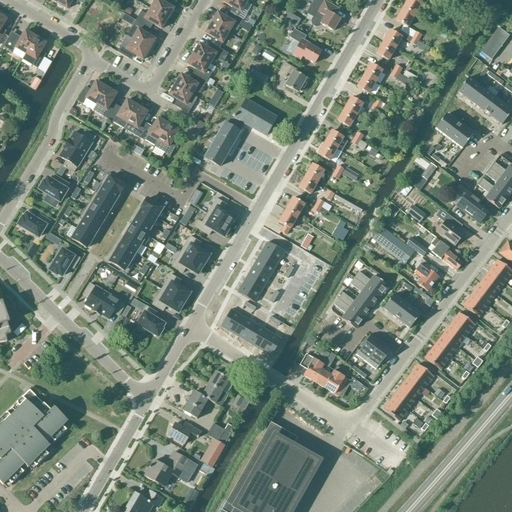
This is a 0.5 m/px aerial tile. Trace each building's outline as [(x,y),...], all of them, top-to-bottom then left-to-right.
[(58,0),(56,3),(67,9),(72,0),(77,0),(79,1),(79,0),(58,0)] [(155,0),(150,9),(167,19),(173,9),(161,2),(162,0),(155,0)] [(240,12),(246,2),(242,0),(224,0),(223,3),(235,9),(232,15),(237,18),(240,12)] [(322,0),(314,0),(309,9),(316,13),(317,13),(314,17),(312,17),(310,22),(311,26),(315,28),(319,27),(321,25),(332,32),(339,19),(335,17),(339,10),(323,0),(322,0)] [(408,0),(403,9),(414,16),(421,3),(422,0),(408,0)] [(123,14),(128,17),(132,11),(127,8),(123,14)] [(161,30),(167,19),(150,9),(146,15),(141,12),(138,16),(135,21),(146,28),(149,23),(161,30)] [(407,28),(414,16),(403,9),(396,21),(407,28)] [(232,15),(229,20),(217,13),(211,23),(228,33),(231,28),(237,32),(243,21),(237,18),(232,15)] [(289,13),(285,19),(290,22),(294,16),(289,13)] [(146,28),(135,21),(126,37),(131,40),(149,50),(155,40),(143,33),(146,28)] [(222,43),(228,33),(211,23),(205,34),(216,40),(213,46),(219,49),(222,43)] [(491,60),(509,36),(499,28),(480,52),(491,60)] [(292,40),(285,52),(292,56),(300,60),(302,57),(314,64),(320,52),(313,48),(314,47),(303,41),(306,37),(294,30),(289,38),(292,40)] [(25,54),(35,37),(25,31),(20,40),(10,34),(2,48),(12,54),(15,48),(25,54)] [(406,41),(397,36),(390,31),(383,43),(394,50),(394,49),(399,52),(406,41)] [(413,38),(418,41),(422,36),(416,33),(413,38)] [(37,70),(37,69),(44,58),(39,55),(45,43),(35,37),(25,54),(22,60),(37,70)] [(430,48),(418,41),(413,38),(410,43),(427,53),(430,48)] [(142,61),(149,50),(131,40),(125,50),(120,47),(117,52),(128,59),(131,54),(142,61)] [(387,61),(394,50),(383,43),(376,55),(387,61)] [(213,46),(210,51),(199,44),(193,54),(210,64),(212,60),(215,61),(221,62),(223,63),(228,54),(219,49),(213,46)] [(256,46),(252,53),(257,56),(262,49),(256,46)] [(271,50),(269,55),(280,60),(282,55),(271,50)] [(207,69),(210,64),(193,54),(187,65),(198,71),(195,77),(206,83),(209,78),(212,73),(207,69)] [(224,63),(220,70),(225,73),(229,66),(224,63)] [(297,93),(306,79),(295,73),(296,71),(285,64),(279,74),(285,77),(287,74),(291,76),(285,86),(297,93)] [(363,77),(375,83),(382,72),(370,65),(363,77)] [(396,66),(393,71),(399,75),(402,70),(396,66)] [(268,78),(248,67),(243,74),(263,86),(268,78)] [(482,79),(488,71),(485,69),(479,76),(482,79)] [(396,80),(399,75),(393,71),(390,76),(396,80)] [(406,72),(403,77),(414,83),(417,78),(406,72)] [(487,76),(494,81),(496,78),(489,73),(487,76)] [(206,83),(195,77),(192,82),(180,75),(174,85),(191,95),(194,91),(200,94),(206,83)] [(363,77),(357,88),(368,95),(369,93),(369,92),(374,84),(375,83),(363,77)] [(496,78),(494,81),(501,86),(503,83),(496,78)] [(30,87),(35,90),(40,81),(35,79),(30,87)] [(457,93),(466,100),(477,85),(468,79),(457,93)] [(77,101),(92,110),(96,105),(106,88),(95,82),(89,93),(83,90),(77,101)] [(191,95),(174,85),(168,96),(180,102),(177,108),(178,108),(188,114),(197,98),(191,95)] [(466,100),(475,106),(486,92),(477,85),(466,100)] [(108,120),(114,109),(109,106),(116,94),(106,88),(96,105),(92,110),(108,120)] [(475,106),(484,113),(494,98),(486,92),(475,106)] [(377,113),(380,109),(373,105),(373,104),(360,97),(357,102),(351,98),(344,110),(355,117),(356,116),(360,119),(367,108),(377,113)] [(484,113),(492,119),(503,105),(494,98),(484,113)] [(376,99),(376,100),(374,99),(373,101),(375,102),(373,104),(373,105),(383,110),(386,105),(383,103),(376,99)] [(114,109),(108,120),(113,123),(123,129),(137,106),(126,100),(120,112),(114,109)] [(211,100),(208,105),(215,109),(218,103),(211,100)] [(246,101),(236,118),(245,124),(266,136),(276,118),(246,101)] [(503,105),(492,119),(501,126),(511,112),(503,105)] [(137,106),(123,129),(133,135),(139,138),(145,127),(140,124),(147,112),(137,106)] [(349,128),(355,117),(344,110),(337,122),(349,128)] [(203,115),(199,121),(205,124),(208,118),(203,115)] [(224,124),(204,159),(220,167),(245,124),(236,118),(234,118),(235,117),(233,115),(232,116),(231,116),(226,125),(224,124)] [(435,130),(444,136),(455,122),(446,115),(435,130)] [(158,142),(168,125),(157,119),(151,130),(145,127),(139,138),(144,141),(145,140),(155,146),(158,142)] [(204,125),(194,119),(188,130),(198,136),(204,125)] [(444,136),(453,143),(463,129),(455,122),(444,136)] [(154,147),(164,153),(170,156),(176,146),(171,142),(178,131),(168,125),(158,142),(155,146),(154,147)] [(463,129),(453,143),(462,150),(472,135),(463,129)] [(188,130),(185,136),(194,142),(198,136),(188,130)] [(66,144),(85,155),(92,144),(91,144),(95,138),(84,131),(81,137),(74,133),(69,140),(68,140),(67,142),(66,144)] [(348,143),(342,139),(343,139),(331,132),(325,144),(336,150),(341,153),(348,143)] [(354,138),(360,141),(363,136),(357,133),(354,138)] [(354,138),(351,143),(357,147),(360,141),(354,138)] [(77,168),(85,155),(66,144),(63,149),(63,150),(59,157),(66,161),(63,167),(62,167),(66,169),(73,174),(77,168)] [(138,150),(148,156),(152,150),(142,144),(138,150)] [(329,162),(336,150),(325,144),(318,155),(329,162)] [(366,146),(364,150),(368,153),(368,154),(374,158),(375,157),(377,159),(377,160),(381,162),(383,158),(376,154),(378,152),(366,146)] [(426,154),(428,156),(434,150),(431,147),(426,154)] [(430,158),(437,163),(439,160),(432,155),(430,158)] [(420,156),(414,163),(425,171),(420,177),(426,181),(436,168),(420,156)] [(439,160),(437,163),(444,168),(446,166),(439,160)] [(494,163),(489,169),(511,186),(511,169),(509,167),(505,172),(494,163)] [(305,177),(317,184),(324,172),(312,165),(305,177)] [(61,166),(55,174),(61,177),(66,169),(62,167),(63,167),(61,166)] [(335,171),(341,175),(344,170),(338,166),(335,171)] [(346,169),(342,175),(355,182),(358,176),(346,169)] [(496,184),(493,188),(507,199),(511,192),(511,186),(489,169),(485,175),(496,184)] [(338,180),(341,175),(335,171),(332,177),(338,180)] [(100,185),(103,187),(103,186),(119,195),(119,196),(124,186),(118,182),(106,175),(100,185)] [(70,185),(55,176),(51,182),(47,179),(44,184),(43,183),(39,190),(59,203),(70,185)] [(310,195),(317,184),(305,177),(299,189),(310,195)] [(493,188),(482,179),(477,186),(488,194),(484,199),(499,210),(507,199),(493,188)] [(103,186),(98,195),(113,204),(119,195),(103,186)] [(479,224),(487,214),(477,207),(481,203),(459,186),(455,193),(463,199),(457,206),(479,224)] [(330,202),(334,195),(327,191),(323,198),(330,202)] [(89,202),(108,213),(111,208),(113,204),(98,195),(98,194),(95,192),(89,202)] [(216,199),(207,215),(229,228),(235,218),(223,211),(227,206),(216,199)] [(286,211),(297,218),(304,205),(293,199),(286,211)] [(141,209),(156,219),(162,209),(147,200),(141,209)] [(318,200),(315,205),(321,208),(324,203),(318,200)] [(105,219),(108,213),(89,202),(84,211),(102,221),(103,222),(105,219)] [(398,210),(390,204),(384,212),(392,218),(398,210)] [(315,205),(313,209),(319,213),(321,208),(315,205)] [(321,208),(319,213),(324,217),(327,212),(321,208)] [(411,208),(406,215),(412,220),(418,213),(411,208)] [(151,227),(156,219),(141,209),(138,215),(136,218),(151,227)] [(347,209),(344,214),(353,219),(356,215),(347,209)] [(462,226),(447,215),(441,210),(435,217),(444,224),(437,232),(454,245),(462,234),(458,231),(462,226)] [(102,221),(84,211),(78,220),(82,222),(82,221),(97,231),(101,225),(102,223),(103,222),(102,221)] [(290,230),(297,218),(286,211),(278,224),(284,227),(281,233),(286,236),(289,230),(290,230)] [(38,238),(45,227),(47,228),(50,222),(40,215),(36,221),(26,215),(23,219),(22,218),(18,226),(38,238)] [(229,228),(207,215),(201,224),(198,222),(194,228),(208,236),(212,231),(223,238),(229,228)] [(155,229),(151,227),(136,218),(134,221),(131,227),(149,238),(155,229)] [(81,222),(77,230),(91,239),(92,239),(94,236),(97,232),(97,231),(82,221),(82,222),(81,222)] [(140,245),(144,247),(149,238),(131,227),(127,232),(125,235),(126,236),(140,245)] [(381,228),(372,240),(385,250),(400,261),(397,265),(402,268),(405,265),(414,253),(394,238),(381,228)] [(91,239),(77,230),(76,232),(71,240),(86,249),(90,243),(91,241),(92,239),(91,239)] [(54,237),(49,234),(46,239),(51,242),(54,237)] [(135,253),(140,245),(126,236),(124,239),(123,239),(120,244),(135,253)] [(271,236),(264,249),(280,258),(287,246),(271,236)] [(180,253),(203,266),(209,256),(197,249),(201,244),(190,237),(180,253)] [(405,245),(423,258),(428,251),(411,238),(405,245)] [(449,251),(438,243),(439,242),(435,239),(430,245),(434,248),(431,252),(457,271),(463,263),(448,252),(449,251)] [(304,241),(301,247),(306,250),(309,246),(309,245),(304,241)] [(511,246),(507,243),(499,254),(511,262),(511,246)] [(130,262),(135,253),(120,244),(117,250),(115,253),(130,262)] [(61,277),(68,267),(73,270),(80,259),(74,255),(73,257),(60,249),(54,258),(56,259),(49,271),(56,275),(57,274),(61,277)] [(264,249),(256,261),(273,271),(280,258),(264,249)] [(115,253),(113,256),(109,263),(127,274),(133,264),(130,262),(115,253)] [(197,275),(203,266),(180,253),(171,267),(182,274),(186,268),(197,275)] [(256,261),(249,274),(265,284),(273,271),(256,261)] [(488,272),(504,285),(511,273),(511,272),(497,261),(488,272)] [(438,277),(424,267),(421,264),(414,274),(420,278),(416,284),(427,292),(438,277)] [(495,296),(504,285),(488,272),(480,284),(495,296)] [(359,273),(354,279),(379,298),(388,287),(374,276),(370,281),(359,273)] [(249,274),(241,287),(258,296),(265,284),(249,274)] [(161,290),(183,304),(184,303),(185,301),(187,302),(191,295),(178,287),(181,282),(170,275),(161,290)] [(361,293),(357,298),(371,309),(379,298),(354,279),(349,285),(361,293)] [(96,313),(107,295),(95,287),(95,288),(89,284),(83,295),(88,299),(84,306),(92,310),(91,311),(93,312),(96,314),(96,313)] [(412,289),(405,284),(403,287),(410,292),(412,289)] [(495,296),(480,284),(471,295),(487,307),(495,296)] [(413,291),(421,297),(423,294),(415,289),(413,291)] [(183,304),(161,290),(152,305),(163,312),(166,306),(177,313),(183,304)] [(342,294),(338,300),(363,319),(371,309),(357,298),(354,302),(343,294),(342,294)] [(119,302),(107,295),(96,313),(96,314),(99,315),(101,317),(101,316),(108,320),(113,313),(118,317),(125,306),(119,303),(119,302)] [(383,309),(391,316),(402,302),(393,295),(383,309)] [(478,318),(487,307),(471,295),(462,306),(478,318)] [(427,302),(425,304),(430,308),(434,302),(429,299),(427,302)] [(136,308),(139,303),(134,300),(131,305),(136,308)] [(363,319),(338,300),(333,306),(345,314),(341,319),(353,328),(355,330),(356,328),(363,319)] [(0,302),(0,343),(7,343),(6,336),(10,334),(7,324),(9,323),(2,302),(0,302)] [(391,316),(400,323),(411,308),(402,302),(391,316)] [(163,325),(153,319),(156,313),(146,307),(142,313),(144,314),(137,325),(139,326),(137,329),(144,333),(146,330),(157,337),(162,330),(161,330),(163,325)] [(411,308),(400,323),(408,328),(409,329),(410,328),(420,315),(411,308)] [(232,311),(222,328),(235,335),(245,318),(232,311)] [(458,314),(450,325),(466,337),(474,326),(458,314)] [(235,335),(248,343),(258,326),(245,318),(235,335)] [(17,337),(26,328),(22,324),(13,333),(17,337)] [(441,337),(457,349),(466,337),(450,325),(441,337)] [(258,326),(248,343),(260,350),(270,333),(258,326)] [(270,333),(260,350),(274,358),(283,341),(270,333)] [(356,355),(366,363),(381,343),(371,336),(356,355)] [(441,337),(433,348),(448,360),(457,349),(441,337)] [(381,343),(366,363),(376,371),(391,351),(381,343)] [(448,360),(433,348),(424,359),(440,371),(448,360)] [(306,355),(300,366),(307,370),(303,376),(313,383),(324,366),(330,355),(325,351),(320,359),(321,359),(319,363),(306,355)] [(330,355),(324,366),(328,368),(336,356),(331,353),(330,355)] [(417,365),(409,377),(424,389),(433,377),(417,365)] [(324,366),(313,383),(324,389),(332,376),(331,376),(334,372),(328,368),(324,366)] [(360,372),(352,366),(350,369),(358,375),(360,372)] [(332,376),(324,389),(334,395),(335,395),(338,397),(349,380),(345,378),(347,374),(337,367),(334,371),(334,372),(331,376),(332,376)] [(208,384),(222,392),(229,380),(216,372),(208,384)] [(424,389),(409,377),(400,388),(416,400),(424,389)] [(227,395),(222,392),(208,384),(201,396),(208,400),(208,401),(215,405),(220,408),(220,407),(221,408),(228,396),(227,396),(227,395)] [(407,411),(416,400),(400,388),(391,399),(407,411)] [(438,390),(434,395),(440,400),(444,395),(438,390)] [(53,408),(50,412),(46,407),(43,404),(29,391),(28,391),(28,392),(25,395),(21,398),(16,404),(20,408),(10,418),(6,413),(0,419),(0,483),(3,486),(8,481),(11,485),(24,472),(21,468),(25,464),(28,468),(32,464),(36,467),(48,455),(44,452),(49,447),(46,443),(51,439),(54,442),(60,436),(66,431),(63,427),(68,422),(53,408)] [(208,400),(201,396),(194,392),(183,412),(196,420),(208,401),(208,400)] [(246,402),(243,400),(243,399),(238,396),(233,405),(238,408),(239,406),(242,408),(246,402)] [(407,411),(391,399),(383,411),(399,423),(407,411)] [(416,419),(412,424),(419,429),(422,424),(416,419)] [(288,434),(289,433),(271,423),(220,511),(290,511),(319,462),(275,437),(280,429),(288,434)] [(227,425),(224,431),(213,424),(210,430),(221,437),(218,442),(223,446),(224,446),(234,429),(227,425)] [(197,439),(200,433),(188,426),(185,431),(174,425),(167,436),(183,445),(189,434),(197,439)] [(214,440),(218,442),(221,437),(210,430),(207,436),(214,440)] [(223,446),(218,442),(214,440),(201,462),(211,468),(223,446)] [(187,485),(197,467),(173,452),(164,468),(153,462),(144,477),(163,487),(170,475),(178,479),(187,485)] [(157,508),(162,499),(149,491),(144,500),(134,494),(123,511),(134,511),(136,510),(139,511),(148,511),(152,505),(157,508)]
